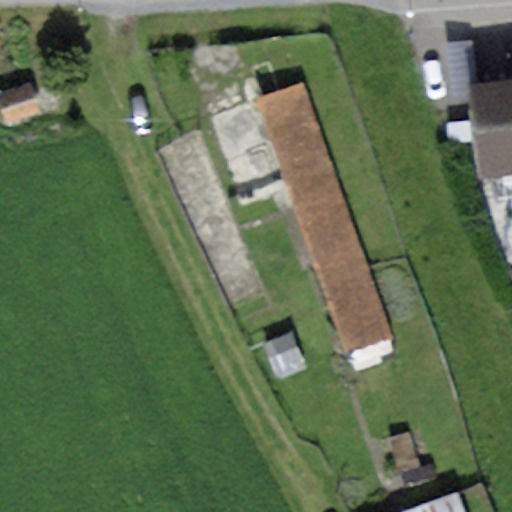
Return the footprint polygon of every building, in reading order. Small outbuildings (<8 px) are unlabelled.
[(464,86),(477,85),(473,41),(444,43),(448,87),(464,86)] [(511,80),(477,85),(464,86),(475,175),(511,170),(511,80)] [(305,82),(258,99),(346,355),(392,339),(305,82)] [(30,85),(0,95),(0,112),(5,125),(40,113),(30,85)] [(248,106),(199,125),(240,231),(283,212),(248,106)] [(458,511),(453,496),(409,511),(458,511)]
